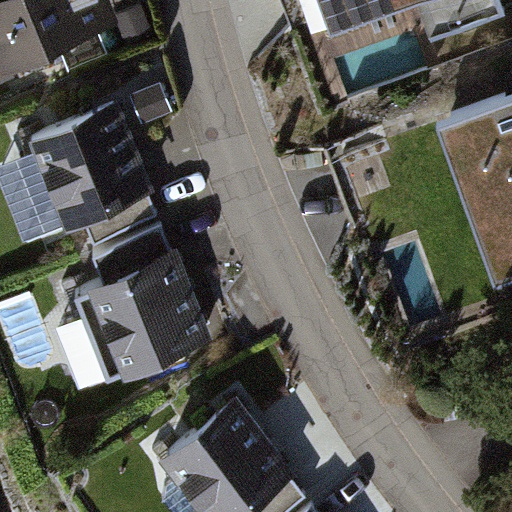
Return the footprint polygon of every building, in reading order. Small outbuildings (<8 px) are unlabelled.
[(0,0),(0,63),(108,21),(99,0),(0,0)] [(493,0),(319,0),(339,57),(494,2),(493,0)] [(511,92),(435,120),(491,280),(511,272),(511,92)] [(121,102),(36,136),(74,232),(160,198),(121,102)] [(179,250),(83,292),(119,377),(216,335),(179,250)] [(247,400),(167,458),(207,511),(252,511),(302,476),(247,400)]
